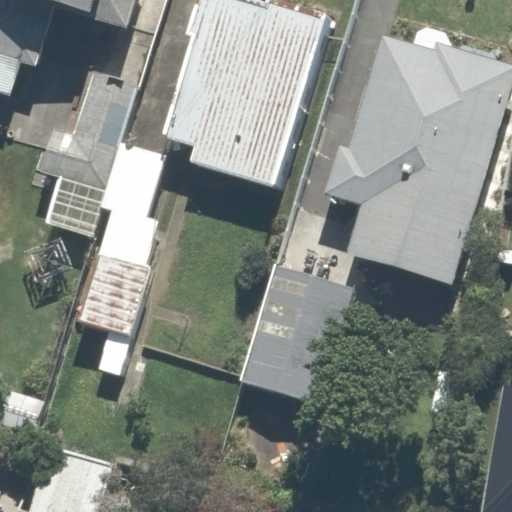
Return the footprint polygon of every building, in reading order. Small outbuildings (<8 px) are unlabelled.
[(136,0),(0,0),(126,36),(136,0)] [(184,154),(204,160),(200,173),(312,205),(364,24),(279,0),(210,0),(197,46),(214,51),(184,154)] [(511,172),(511,57),(508,50),(396,18),(341,211),(377,221),(365,264),(476,296),(511,172)] [(146,101),(98,88),(85,137),(59,130),(45,184),(119,204),(133,150),(146,101)] [(188,172),(145,160),(95,337),(138,349),(188,172)] [(371,302),(287,277),(255,383),(340,408),(371,302)] [(101,511),(114,473),(56,455),(38,511),(101,511)]
